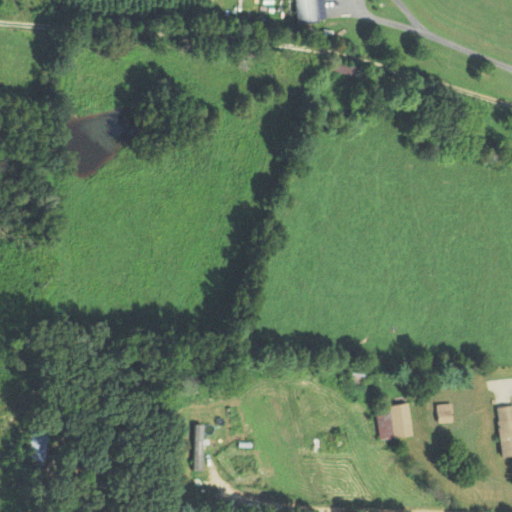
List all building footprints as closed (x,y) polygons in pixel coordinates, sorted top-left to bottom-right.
[(292,0),(292,23),(313,23),(312,0),(292,0)] [(325,73),(356,80),(359,67),(328,61),(325,73)] [(377,440),(411,437),(408,404),(374,407),(377,440)] [(511,406),(496,408),(500,458),(511,457),(511,406)] [(45,431),(28,431),(27,462),(45,462),(45,431)]
